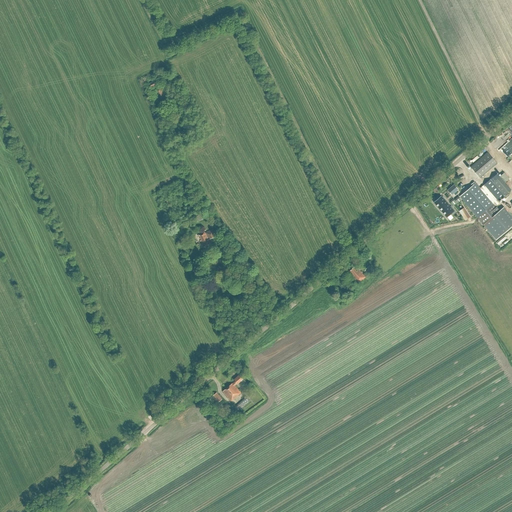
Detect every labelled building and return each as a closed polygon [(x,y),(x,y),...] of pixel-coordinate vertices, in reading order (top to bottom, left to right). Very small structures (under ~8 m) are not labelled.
[(160,103),(167,100),(160,87),(154,90),(160,103)] [(497,163),(488,152),(470,167),(480,178),(497,163)] [(504,172),(499,176),(497,173),(480,188),(474,181),(471,184),(472,186),(459,197),(486,228),(496,240),(511,226),(511,216),(504,207),(499,211),(495,206),(499,202),(498,201),(503,197),(504,196),(505,197),(509,193),(508,192),(511,189),(505,182),(509,178),(504,172)] [(457,194),(461,190),(466,187),(460,180),(458,183),(457,182),(447,189),(451,195),(455,192),(457,194)] [(454,210),(441,195),(433,202),(447,217),(454,210)] [(469,217),(463,208),(458,211),(464,220),(469,217)] [(207,217),(204,212),(196,216),(199,221),(207,217)] [(208,239),(216,236),(212,228),(204,232),(204,231),(198,234),(201,240),(199,241),(203,247),(210,244),(208,239)] [(369,265),(367,267),(372,274),(375,272),(369,265)] [(356,266),(351,271),(349,272),(358,283),(365,277),(356,266)] [(237,384),(243,379),(239,375),(233,380),(235,381),(233,383),(232,383),(222,391),(231,402),(241,393),(235,385),(236,384),(237,384)] [(222,399),(217,392),(213,395),(219,402),(222,399)] [(245,400),(249,404),(255,399),(251,395),(245,400)]
